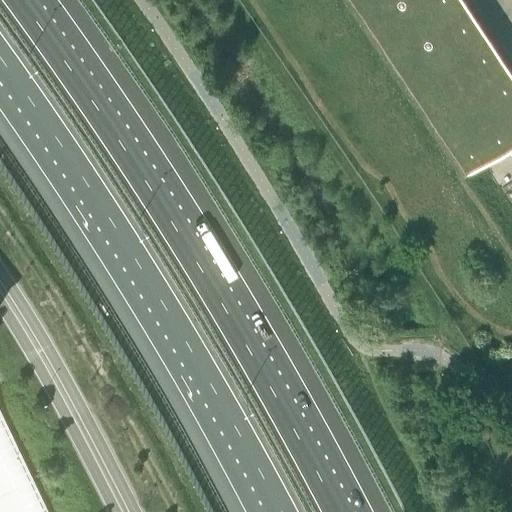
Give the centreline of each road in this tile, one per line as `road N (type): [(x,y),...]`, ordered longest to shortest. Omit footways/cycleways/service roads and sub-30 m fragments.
road 1 (motorway): [(338,511),(200,266),(22,0)]
road 2 (motorway): [(0,58),(134,258),(281,511)]
road 3 (secondary): [(133,511),(0,273)]
road 4 (secondary): [(0,307),(113,511)]
